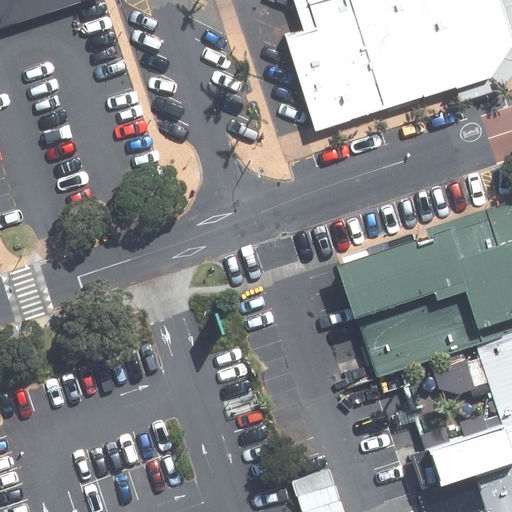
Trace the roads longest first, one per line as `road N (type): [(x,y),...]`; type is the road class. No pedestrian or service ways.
road 1 (residential): [(239,225),(511,135)]
road 2 (residential): [(0,304),(239,225)]
road 3 (residential): [(164,0),(239,225)]
road 4 (unknown): [(0,57),(56,38),(105,184)]
